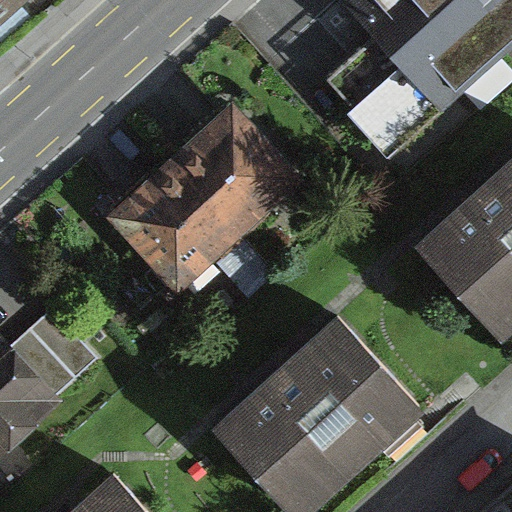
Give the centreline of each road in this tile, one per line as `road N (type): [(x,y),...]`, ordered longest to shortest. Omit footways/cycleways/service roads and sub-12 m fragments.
road 1 (primary): [(169,0),(0,151)]
road 2 (residential): [(408,511),(511,419)]
